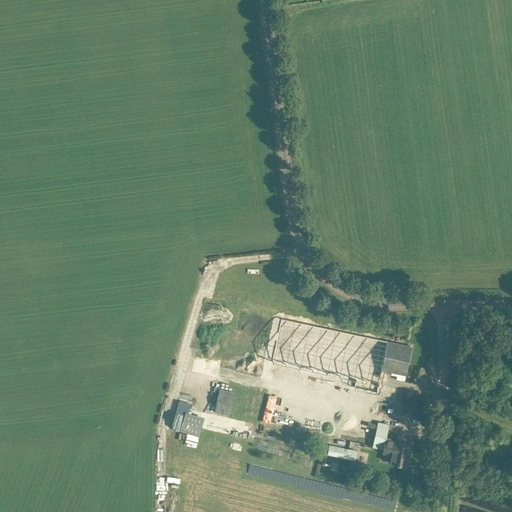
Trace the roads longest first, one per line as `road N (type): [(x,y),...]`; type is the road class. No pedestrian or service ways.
road 1 (unclassified): [(443,304),(367,301),(330,282),(307,254),(294,225),(264,0)]
road 2 (unclassified): [(441,511),(443,304)]
